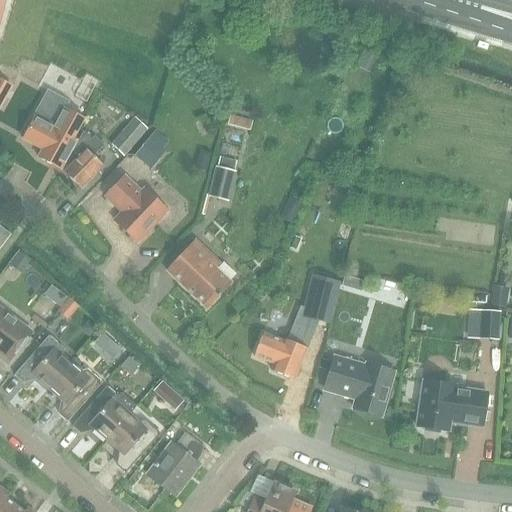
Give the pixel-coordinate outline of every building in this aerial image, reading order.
[(367,48),(357,69),(374,76),(384,55),(367,48)] [(409,53),(403,69),(415,74),(418,66),(429,70),(433,62),(409,53)] [(0,106),(11,87),(0,80),(0,106)] [(33,119),(23,139),(42,149),(38,157),(60,169),(76,141),(73,139),(84,120),(64,108),(68,102),(48,90),(31,118),(33,119)] [(229,114),(226,123),(235,126),(237,117),(229,114)] [(123,157),(147,129),(134,117),(110,145),(123,157)] [(88,136),(83,130),(82,131),(82,132),(72,150),(79,156),(63,172),(80,189),(103,166),(93,156),(103,145),(94,136),(91,139),(88,136)] [(147,166),(169,141),(155,130),(134,155),(147,166)] [(228,201),(235,171),(234,170),(236,161),(219,157),(216,166),(214,166),(207,196),(228,201)] [(113,221),(136,243),(167,211),(144,189),(141,192),(124,176),(105,196),(121,212),(113,221)] [(346,181),(343,195),(354,198),(358,184),(346,181)] [(0,239),(4,243),(8,238),(10,235),(0,227),(0,239)] [(206,309),(231,282),(215,267),(219,263),(195,240),(166,271),(206,309)] [(18,252),(11,262),(11,266),(21,274),(31,261),(18,252)] [(312,275),(301,317),(317,321),(328,324),(330,317),(339,282),(312,275)] [(344,275),(341,285),(360,291),(363,281),(344,275)] [(492,287),(489,305),(504,308),(508,290),(492,287)] [(68,298),(57,312),(67,321),(78,307),(68,298)] [(0,359),(6,364),(30,332),(0,309),(0,359)] [(498,312),(479,311),(478,337),(497,338),(498,312)] [(263,333),(253,356),(273,364),(270,371),(294,380),(306,348),(317,321),(301,317),(291,342),(283,339),(282,341),(263,333)] [(88,320),(80,329),(88,336),(96,328),(88,320)] [(102,333),(93,343),(102,351),(111,341),(102,333)] [(48,389),(71,363),(62,355),(63,349),(48,336),(13,375),(22,383),(27,381),(32,375),(48,389)] [(366,364),(365,366),(334,357),(324,390),(350,397),(350,396),(356,397),(353,408),(380,416),(393,372),(366,364)] [(129,358),(120,367),(127,374),(129,376),(138,366),(136,364),(129,358)] [(71,363),(48,389),(64,403),(59,409),(58,415),(67,422),(102,383),(86,369),(80,371),(71,363)] [(425,381),(423,381),(416,426),(424,428),(424,431),(439,433),(440,430),(448,431),(449,420),(455,421),(455,422),(481,427),(486,393),(439,386),(440,383),(439,380),(437,377),(433,376),(430,376),(427,378),(425,381)] [(162,381),(152,392),(163,401),(172,391),(162,381)] [(106,386),(71,426),(80,433),(84,432),(90,426),(106,440),(129,414),(135,407),(120,394),(118,397),(106,386)] [(129,414),(106,440),(122,454),(117,460),(116,465),(124,473),(159,433),(144,420),(138,422),(129,414)] [(195,462),(205,449),(184,433),(174,446),(171,444),(147,475),(174,496),(198,465),(195,462)] [(246,491),(238,504),(248,508),(246,511),(308,511),(311,506),(292,498),(295,492),(273,482),(265,499),(254,494),(249,492),(246,491)] [(0,511),(9,511),(15,505),(6,499),(9,495),(2,489),(0,490),(0,511)]
